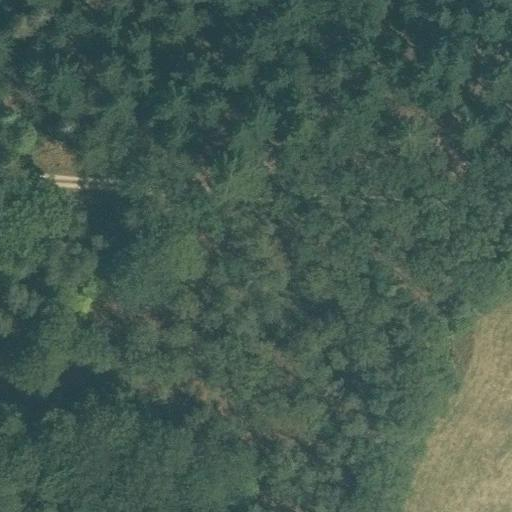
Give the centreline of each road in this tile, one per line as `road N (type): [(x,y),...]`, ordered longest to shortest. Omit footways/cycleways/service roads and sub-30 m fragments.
road 1 (track): [(0,173),(511,206)]
road 2 (track): [(152,0),(3,173)]
